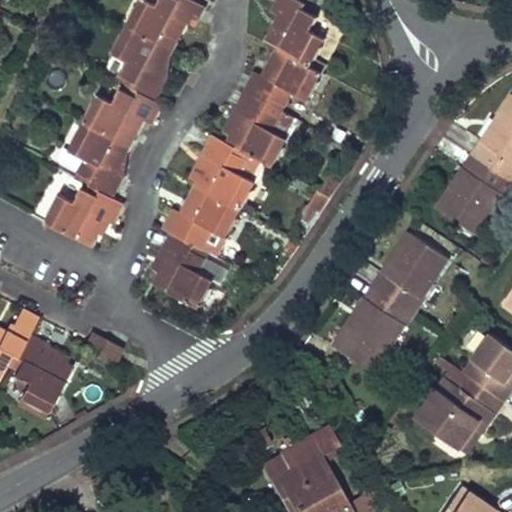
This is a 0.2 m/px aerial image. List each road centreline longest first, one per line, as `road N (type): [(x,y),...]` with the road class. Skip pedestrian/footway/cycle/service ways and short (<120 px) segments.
road 1 (residential): [(447,54),(415,122),(287,307),(244,348),(207,368)]
road 2 (residential): [(121,292),(154,152),(230,54),(238,0)]
road 3 (residential): [(207,368),(0,494)]
road 4 (residential): [(0,214),(121,292)]
